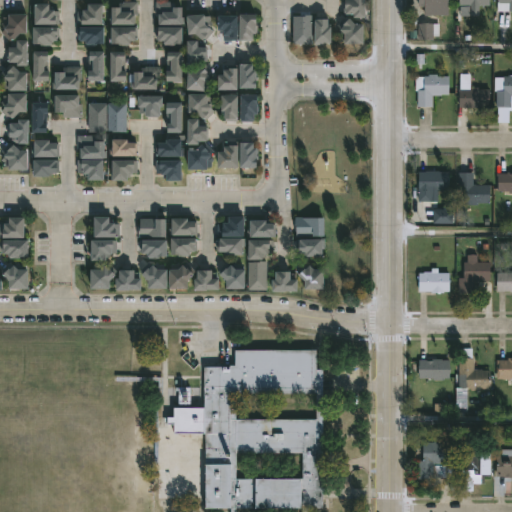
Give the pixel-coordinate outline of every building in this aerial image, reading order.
[(370,0),(370,18),(357,17),(357,14),(349,14),(349,9),(347,9),(348,0),(370,0)] [(447,0),(447,15),(423,15),(423,6),(416,6),(416,0),(447,0)] [(487,0),(487,6),(478,5),(478,16),(468,16),(469,6),(457,5),(457,0),(487,0)] [(511,11),(498,11),(496,11),(496,0),(511,0),(511,11)] [(140,4),(139,25),(111,24),(111,17),(116,17),(116,7),(120,7),(120,3),(125,3),(125,1),(140,2),(140,4)] [(176,2),(176,8),(186,8),(186,25),(162,25),(162,14),(157,14),(157,1),(176,2)] [(53,10),(61,11),(60,24),(38,24),(39,4),(53,4),(53,10)] [(107,4),(106,25),(79,24),(79,11),(92,10),(92,4),(107,4)] [(23,34),(18,40),(16,38),(13,41),(4,32),(8,28),(4,24),(5,22),(5,17),(13,17),(13,14),(31,15),(31,34),(23,34)] [(210,14),(210,16),(212,16),(212,22),(215,25),(213,26),(217,30),(208,41),(200,34),(194,35),(191,15),(210,14)] [(243,40),(244,14),(260,15),(260,34),(256,34),(256,40),(243,40)] [(314,44),(294,44),(295,16),(314,15),(314,44)] [(241,16),(241,37),(240,37),(240,39),(227,39),(227,30),(223,30),(222,16),(241,16)] [(333,19),(333,27),(336,27),(336,43),(327,43),(327,45),(318,45),(319,17),(330,17),(330,19),(333,19)] [(349,17),(353,19),(354,18),(361,25),(369,25),(369,44),(349,44),(349,41),(343,41),(342,36),(340,34),(345,30),(339,26),(349,17)] [(431,40),(416,40),(417,23),(438,24),(437,36),(431,36),(431,40)] [(47,45),(34,45),(34,27),(59,28),(59,43),(52,42),(52,45),(47,45)] [(107,27),(106,44),(99,44),(99,47),(88,47),(88,41),(79,40),(79,27),(107,27)] [(121,44),(113,44),(113,27),(138,27),(138,40),(131,40),(131,44),(121,44)] [(186,27),(186,44),(167,45),(167,41),(158,40),(158,27),(186,27)] [(32,41),(31,67),(21,66),(21,63),(9,62),(9,49),(21,48),(21,41),(32,41)] [(201,47),(210,47),(210,62),(202,62),(201,65),(191,65),(191,41),(201,41),(201,47)] [(107,80),(90,80),(91,52),(107,51),(107,80)] [(49,62),(49,72),(56,72),(56,81),(38,81),(38,52),(53,52),(53,62),(49,62)] [(130,53),(130,61),(126,61),(126,71),(131,71),(130,81),(115,81),(116,52),(130,53)] [(186,82),(170,82),(170,71),(169,71),(169,60),(170,60),(171,53),(186,53),(186,82)] [(252,62),(252,65),(257,65),(257,70),(260,70),(261,88),(244,89),(243,63),(252,62)] [(12,64),(15,67),(17,66),(24,72),(31,72),(30,91),(12,91),(12,88),(6,88),(6,83),(3,82),(8,77),(4,74),(12,64)] [(209,86),(209,91),(192,90),(193,72),(200,71),(207,65),(216,75),(209,81),(209,86)] [(239,90),(220,90),(220,75),(225,75),(225,65),(239,65),(239,68),(242,69),(242,90),(239,90)] [(162,67),(162,80),(164,80),(164,88),(161,88),(161,90),(133,89),(133,82),(131,82),(131,72),(145,72),(145,68),(147,68),(147,66),(162,67)] [(83,90),(55,90),(55,82),(59,82),(59,73),(67,73),(67,67),(83,67),(83,90)] [(436,74),(436,76),(446,76),(446,94),(432,95),(432,106),(416,106),(416,91),(414,91),(414,76),(436,74)] [(511,74),(511,95),(510,95),(509,107),(495,106),(495,90),(502,90),(502,76),(507,76),(507,74),(511,74)] [(470,76),(470,87),(478,87),(478,89),(481,89),(481,86),(486,86),(486,89),(488,89),(488,107),(458,107),(457,90),(459,90),(459,76),(470,76)] [(233,93),(233,96),(242,96),(242,118),(239,118),(239,121),(228,121),(229,111),(225,111),(225,95),(229,95),(229,93),(233,93)] [(24,112),(17,119),(15,117),(12,120),(2,110),(6,106),(2,102),(5,100),(5,95),(12,95),(12,94),(30,94),(30,112),(24,112)] [(211,94),(211,95),(215,95),(215,101),(217,103),(214,106),(217,112),(208,120),(201,113),(193,113),(193,94),(211,94)] [(82,95),(82,117),(65,117),(65,113),(59,113),(59,111),(56,111),(54,95),(82,95)] [(258,121),(258,123),(252,123),(251,121),(245,121),(245,95),(262,95),(262,114),(258,121)] [(150,117),(149,117),(149,113),(142,113),(142,96),(167,96),(167,107),(164,107),(164,115),(162,115),(162,117),(150,117)] [(48,113),(48,124),(50,125),(50,133),(35,133),(35,103),(52,103),(52,113),(48,113)] [(103,132),(89,132),(89,103),(108,103),(108,131),(103,131),(103,132)] [(128,120),(128,133),(114,132),(114,131),(110,131),(110,103),(128,103),(128,120)] [(187,133),(169,133),(170,103),(186,103),(187,133)] [(202,124),(202,127),(210,127),(210,142),(201,142),(201,145),(191,145),(191,119),(202,119),(202,124)] [(32,120),(32,145),(14,143),(14,137),(10,136),(10,123),(22,123),(22,120),(32,120)] [(95,135),(95,141),(108,141),(108,159),(79,159),(79,135),(95,135)] [(53,141),(53,143),(61,144),(61,158),(38,157),(38,156),(34,156),(34,149),(38,149),(38,140),(53,141)] [(130,141),(130,143),(138,143),(138,157),(112,156),(112,147),(115,147),(115,140),(130,141)] [(185,140),(185,157),(159,156),(158,144),(164,144),(164,141),(185,140)] [(243,144),(243,169),(223,169),(223,149),(228,150),(229,142),(243,142),(243,144)] [(12,143),(16,146),(17,144),(23,151),(31,151),(31,170),(12,171),(12,167),(7,167),(5,162),(3,160),(6,155),(3,152),(12,143)] [(214,150),(216,152),(213,155),(215,156),(213,157),(216,160),(214,161),(213,167),(210,167),(210,170),(191,170),(190,147),(195,147),(195,151),(199,151),(207,143),(214,150)] [(258,144),(258,149),(261,149),(261,168),(244,168),(244,144),(258,144)] [(107,160),(106,180),(92,180),(92,174),(80,173),(79,159),(107,160)] [(59,160),(59,163),(61,163),(61,174),(53,174),(53,177),(37,177),(37,175),(34,175),(34,168),(33,168),(33,160),(59,160)] [(139,173),(136,173),(136,175),(132,175),(132,180),(116,180),(116,161),(139,161),(139,173)] [(183,161),(183,182),(169,181),(169,175),(157,174),(157,161),(183,161)] [(438,171),(447,172),(447,190),(430,190),(430,202),(416,202),(417,172),(438,171)] [(511,172),(511,192),(495,191),(495,173),(511,172)] [(472,179),(472,184),(488,185),(488,204),(456,203),(456,173),(472,173),(472,179)] [(434,224),(452,224),(452,211),(434,211),(434,224)] [(114,218),(113,223),(120,224),(120,237),(117,237),(117,239),(96,238),(96,217),(114,218)] [(246,237),(224,237),(225,224),(230,224),(230,217),(246,217),(246,237)] [(304,217),(304,219),(325,219),(326,237),(314,237),(314,235),(297,235),(297,217),(304,217)] [(10,218),(28,218),(28,239),(0,238),(0,224),(6,224),(6,220),(10,220),(10,218)] [(168,219),(167,238),(139,236),(141,218),(168,219)] [(189,220),(189,222),(198,223),(197,234),(193,234),(193,236),(173,236),(173,219),(189,220)] [(268,222),(268,224),(276,224),(276,235),(270,235),(270,238),(252,238),(252,221),(268,221),(268,222)] [(197,249),(197,252),(192,251),(192,256),(171,255),(172,239),(197,240),(197,249)] [(244,239),(244,256),(229,256),(229,253),(221,253),(222,239),(244,239)] [(31,241),(30,258),(9,258),(9,255),(4,255),(4,252),(3,252),(3,240),(31,241)] [(265,261),(250,261),(250,240),(272,240),(272,249),(270,249),(270,255),(265,255),(265,261)] [(324,240),(324,257),(308,257),(308,254),(301,254),(301,240),(324,240)] [(108,262),(92,261),(92,241),(118,241),(118,254),(110,255),(110,259),(108,259),(108,262)] [(169,241),(169,260),(149,259),(149,254),(144,254),(144,241),(169,241)] [(476,255),(476,262),(488,262),(489,280),(474,281),(474,293),(457,293),(457,277),(463,277),(463,262),(466,262),(466,255),(476,255)] [(270,290),(251,290),(251,263),(270,261),(270,290)] [(10,262),(22,271),(31,271),(31,291),(12,290),(12,282),(2,272),(2,279),(5,279),(5,291),(0,291),(0,271),(2,271),(10,262)] [(158,262),(160,264),(166,264),(166,270),(169,270),(169,290),(150,290),(150,282),(144,276),(145,274),(142,272),(151,262),(155,266),(158,262)] [(238,262),(246,270),(250,270),(250,290),(231,290),(231,281),(220,272),(229,263),(233,266),(238,262)] [(189,290),(171,289),(172,266),(183,266),(188,263),(198,274),(189,281),(189,290)] [(308,263),(319,270),(329,271),(329,289),(310,290),(310,282),(299,272),(308,263)] [(111,264),(120,276),(114,283),(113,290),(92,290),(92,270),(96,270),(96,265),(105,265),(107,268),(111,264)] [(436,268),(436,273),(447,273),(447,292),(442,292),(442,293),(417,292),(417,273),(430,272),(430,268),(436,268)] [(214,271),(216,271),(216,273),(218,273),(218,280),(222,280),(222,291),(198,291),(198,280),(200,280),(200,270),(214,269),(214,271)] [(139,273),(139,280),(145,280),(145,291),(120,291),(120,280),(123,280),(123,271),(139,271),(139,273)] [(293,271),(293,274),(297,274),(297,280),(299,280),(299,292),(273,292),(273,281),(277,280),(277,271),(293,271)] [(511,271),(511,291),(494,291),(494,273),(509,273),(509,271),(511,271)] [(471,348),(472,368),(488,369),(489,390),(457,388),(457,347),(471,348)] [(326,391),(326,507),(311,507),(311,511),(234,511),(234,507),(207,507),(207,438),(201,438),(201,432),(206,432),(206,410),(202,410),(202,401),(206,401),(206,365),(232,365),(232,364),(238,364),(238,349),(320,348),(320,368),(326,368),(326,391)] [(49,357),(30,357),(30,378),(49,378),(49,357)] [(69,357),(53,357),(53,378),(69,378),(69,357)] [(94,357),(74,357),(74,378),(94,378),(94,357)] [(511,357),(511,385),(505,385),(505,379),(496,379),(496,359),(506,359),(506,357),(511,357)] [(439,358),(447,359),(447,377),(439,377),(439,379),(417,377),(417,358),(439,358)] [(53,407),(70,407),(70,387),(53,387),(53,407)] [(94,407),(94,388),(77,388),(77,407),(94,407)] [(115,388),(100,388),(100,418),(115,418),(115,388)] [(135,389),(121,389),(121,418),(136,418),(135,389)] [(432,464),(432,465),(444,465),(444,478),(416,478),(416,460),(422,460),(422,442),(448,442),(448,464),(432,464)] [(511,476),(494,476),(495,456),(501,456),(501,449),(511,449),(511,476)] [(462,479),(458,479),(458,462),(460,462),(460,453),(469,453),(469,450),(489,450),(488,479),(462,479)]
